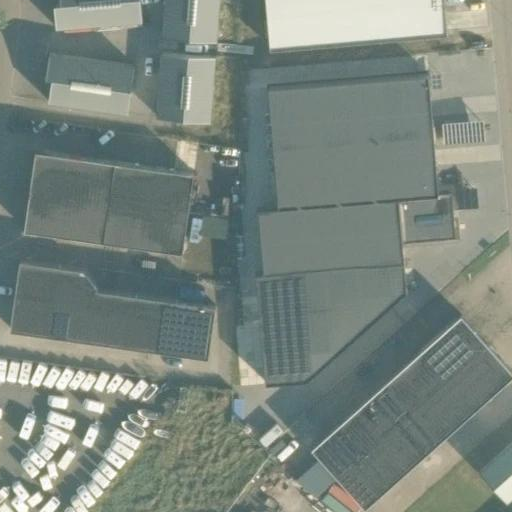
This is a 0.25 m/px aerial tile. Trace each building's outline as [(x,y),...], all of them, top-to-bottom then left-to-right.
[(60,0),(61,3),(55,4),(57,27),(142,20),(140,0),(60,0)] [(166,0),(164,36),(217,40),(219,0),(166,0)] [(266,0),(271,47),(446,31),(443,0),(266,0)] [(162,51),(157,116),(211,120),(216,55),(162,51)] [(49,101),(128,112),(135,65),(50,53),(47,76),(53,77),(49,101)] [(265,273),(258,273),(267,383),(308,380),(408,291),(405,261),(403,241),(455,236),(452,193),(439,194),(429,73),(269,87),(279,207),(259,209),(265,273)] [(194,172),(36,150),(25,229),(183,251),(194,172)] [(469,176),(447,177),(448,191),(470,190),(469,176)] [(209,357),(216,305),(97,288),(98,285),(85,268),(21,259),(13,314),(11,328),(209,357)] [(365,507),(394,481),(511,375),(511,369),(461,313),(312,447),(365,507)] [(507,500),(511,496),(511,442),(480,471),(507,500)]
